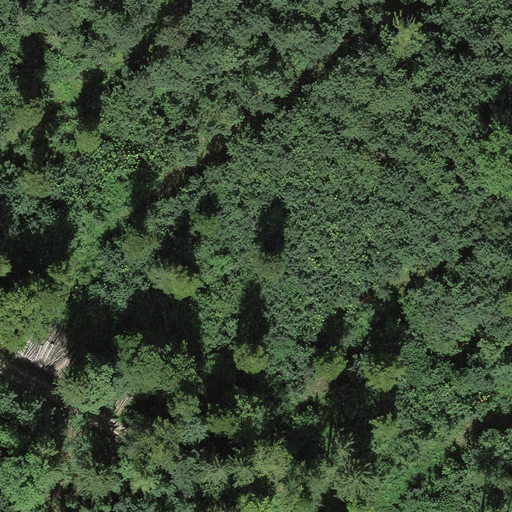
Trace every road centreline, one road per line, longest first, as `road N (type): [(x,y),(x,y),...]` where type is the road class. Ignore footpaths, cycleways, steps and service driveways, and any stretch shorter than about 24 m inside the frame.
road 1 (track): [(238,511),(186,474),(0,374)]
road 2 (track): [(211,492),(0,496)]
